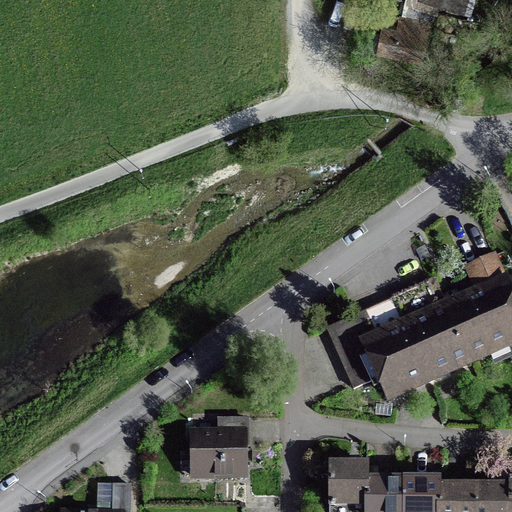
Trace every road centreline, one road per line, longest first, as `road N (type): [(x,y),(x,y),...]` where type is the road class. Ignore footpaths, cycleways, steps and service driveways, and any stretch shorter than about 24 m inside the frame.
road 1 (residential): [(276,308),(0,502)]
road 2 (residential): [(312,97),(0,214)]
road 3 (residential): [(498,144),(276,308)]
road 4 (residential): [(511,442),(290,425)]
road 5 (residential): [(498,144),(399,109),(312,97)]
